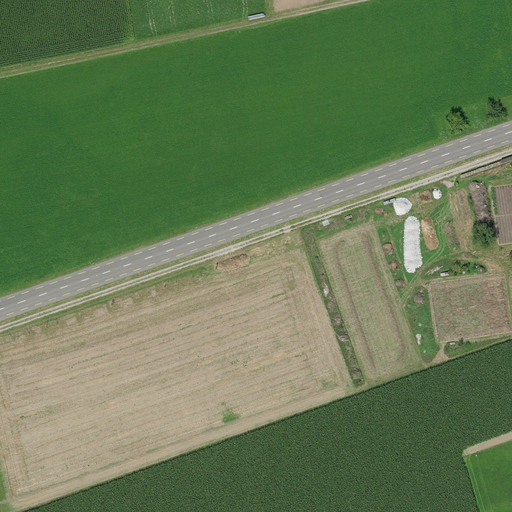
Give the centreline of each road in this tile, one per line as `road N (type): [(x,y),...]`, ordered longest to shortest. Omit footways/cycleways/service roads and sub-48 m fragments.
road 1 (track): [(511,152),(0,331)]
road 2 (primary): [(0,315),(511,137)]
road 3 (track): [(359,0),(0,77)]
